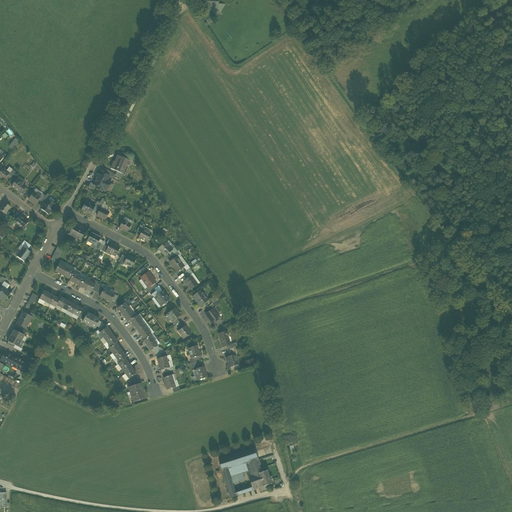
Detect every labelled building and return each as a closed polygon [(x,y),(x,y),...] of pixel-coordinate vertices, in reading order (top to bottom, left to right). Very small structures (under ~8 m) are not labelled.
[(204,12),(218,13),(219,4),(205,3),(204,12)] [(13,149),(19,142),(15,139),(9,146),(13,149)] [(116,171),(123,174),(128,160),(117,155),(115,162),(114,161),(111,169),(116,171)] [(100,172),(108,176),(110,172),(102,167),(100,172)] [(9,174),(6,171),(3,169),(0,172),(0,177),(4,181),(8,175),(9,174)] [(96,185),(103,189),(105,185),(108,187),(110,182),(107,181),(109,177),(108,176),(100,172),(99,172),(101,173),(98,178),(97,178),(96,180),(95,181),(93,184),(96,185)] [(12,186),(18,191),(23,184),(19,181),(18,180),(12,186)] [(26,186),(23,184),(18,191),(20,193),(25,187),(26,186)] [(28,199),(35,204),(39,199),(40,197),(40,196),(41,195),(38,192),(37,194),(34,192),(28,199)] [(47,194),(45,196),(42,201),(44,203),(47,199),(48,200),(50,196),(47,194)] [(40,208),(48,215),(52,209),(51,208),(54,204),(48,200),(47,199),(44,203),(40,208)] [(91,205),(91,204),(86,201),(81,210),(90,215),(93,210),(95,206),(94,206),(94,207),(91,205)] [(0,207),(0,210),(1,212),(5,214),(7,211),(10,207),(4,202),(0,207)] [(96,216),(105,220),(109,213),(106,211),(101,208),(100,208),(99,211),(96,216)] [(10,213),(7,211),(5,214),(1,212),(0,213),(0,217),(3,220),(4,219),(7,216),(10,213)] [(19,227),(22,229),(23,230),(24,230),(25,229),(25,228),(25,227),(24,226),(27,222),(21,217),(22,217),(19,214),(14,222),(19,226),(19,227)] [(119,228),(127,232),(131,225),(123,221),(119,228)] [(80,240),(80,241),(86,230),(74,224),(72,228),(73,229),(70,235),(74,237),(74,236),(80,239),(80,240)] [(59,245),(64,248),(70,235),(73,229),(72,228),(69,226),(59,245)] [(138,237),(147,242),(151,234),(142,229),(140,233),(138,237)] [(91,246),(95,249),(95,248),(97,245),(98,242),(99,240),(100,238),(91,233),(87,240),(92,243),(91,246)] [(24,241),(21,245),(23,247),(27,250),(31,246),(24,241)] [(158,249),(165,256),(168,253),(172,250),(172,249),(169,246),(166,243),(165,242),(158,249)] [(108,247),(104,245),(101,243),(98,249),(101,251),(105,253),(106,251),(108,247)] [(112,253),(116,255),(120,248),(116,246),(115,246),(110,244),(108,247),(106,251),(112,254),(112,253)] [(27,250),(23,247),(21,251),(17,256),(24,262),(31,253),(27,250)] [(168,253),(171,256),(177,251),(174,248),(172,249),(172,250),(168,253)] [(176,257),(184,267),(187,265),(179,254),(176,257)] [(118,263),(121,265),(122,263),(124,263),(127,258),(122,255),(118,263)] [(124,263),(131,267),(135,260),(127,256),(127,258),(124,263)] [(169,261),(177,272),(183,267),(184,267),(176,257),(176,256),(173,259),(169,261)] [(55,271),(60,274),(64,266),(59,263),(55,271)] [(60,274),(66,277),(70,269),(64,266),(60,274)] [(66,277),(70,279),(73,273),(74,271),(70,269),(66,277)] [(148,287),(148,288),(154,283),(156,282),(148,272),(141,278),(142,279),(146,285),(147,285),(148,287)] [(69,281),(75,284),(79,276),(73,273),(70,279),(69,281)] [(190,274),(191,275),(197,284),(200,283),(193,273),(190,274)] [(183,280),(190,290),(197,284),(191,275),(183,280)] [(75,284),(80,286),(84,279),(79,276),(75,284)] [(80,286),(86,289),(89,282),(84,279),(80,286)] [(146,285),(142,279),(139,281),(145,289),(148,287),(146,285)] [(95,284),(89,282),(86,289),(91,292),(92,290),(95,284)] [(1,287),(6,291),(9,286),(4,283),(1,287)] [(149,293),(154,289),(157,287),(154,283),(148,288),(148,287),(146,289),(149,293)] [(103,289),(98,286),(95,292),(100,295),(103,289)] [(157,287),(154,289),(158,294),(162,291),(158,286),(157,287)] [(0,299),(4,302),(10,294),(6,291),(1,287),(0,288),(0,299)] [(105,299),(109,292),(103,289),(100,295),(99,297),(100,297),(100,296),(105,299)] [(154,297),(158,294),(154,289),(149,293),(153,298),(153,299),(154,297)] [(192,296),(199,306),(204,303),(208,300),(203,294),(205,293),(202,289),(192,296)] [(40,299),(45,302),(49,294),(44,291),(40,299)] [(154,297),(161,306),(169,300),(162,291),(158,294),(154,297)] [(114,295),(109,292),(105,299),(111,302),(110,303),(111,303),(112,299),(115,295),(115,294),(114,295)] [(45,302),(50,305),(54,297),(49,294),(45,302)] [(56,307),(57,305),(60,300),(54,297),(50,305),(56,307)] [(158,308),(161,306),(154,297),(153,299),(153,298),(152,299),(158,308)] [(57,305),(62,308),(66,301),(61,298),(60,300),(57,305)] [(204,303),(207,308),(212,304),(209,299),(208,300),(204,303)] [(62,308),(67,311),(71,303),(66,301),(62,308)] [(67,311),(73,314),(77,306),(71,303),(67,311)] [(117,308),(120,312),(127,307),(124,303),(120,307),(117,308)] [(82,309),(77,306),(73,314),(78,317),(81,311),(82,309)] [(120,312),(124,317),(131,312),(127,307),(120,312)] [(172,321),(172,322),(180,316),(175,308),(167,314),(172,321)] [(205,314),(211,323),(219,317),(212,309),(209,311),(205,314)] [(128,322),(129,321),(135,317),(131,312),(124,317),(128,322)] [(23,327),(26,328),(25,328),(28,321),(29,322),(31,317),(32,317),(29,316),(23,313),(20,317),(21,317),(19,321),(18,321),(17,324),(23,327)] [(82,322),(95,329),(96,326),(99,321),(100,320),(94,317),(95,317),(92,315),(92,316),(87,313),(86,314),(83,320),(82,322)] [(172,321),(167,314),(164,317),(169,324),(172,321)] [(129,321),(133,326),(140,321),(136,316),(135,317),(129,321)] [(133,326),(137,331),(144,325),(140,321),(133,326)] [(140,336),(147,330),(144,325),(137,331),(140,336)] [(180,334),(183,338),(191,333),(190,333),(187,330),(188,329),(185,325),(184,325),(180,329),(179,330),(181,333),(180,334)] [(99,333),(103,338),(110,333),(106,328),(99,333)] [(150,336),(151,335),(147,330),(140,336),(144,340),(150,336)] [(11,336),(12,336),(22,341),(24,336),(25,336),(21,334),(15,331),(13,333),(13,335),(12,334),(11,336)] [(218,334),(222,347),(226,346),(230,345),(227,336),(228,335),(227,331),(218,334)] [(103,338),(106,343),(113,338),(110,333),(103,338)] [(19,347),(22,341),(12,336),(10,339),(10,340),(9,340),(8,342),(15,346),(19,347)] [(147,346),(153,341),(150,336),(144,340),(143,341),(147,346)] [(106,343),(110,348),(116,343),(117,342),(113,338),(106,343)] [(157,346),(153,341),(147,346),(150,351),(152,349),(157,346)] [(108,349),(112,354),(119,348),(116,343),(110,348),(108,349)] [(191,358),(191,359),(199,356),(200,356),(197,345),(187,349),(191,358)] [(157,355),(161,353),(162,352),(157,346),(152,349),(157,355)] [(236,354),(234,347),(227,350),(229,356),(235,354),(235,355),(236,354)] [(112,354),(115,359),(123,353),(119,348),(112,354)] [(1,360),(8,364),(11,357),(12,356),(5,352),(1,360)] [(115,359),(119,363),(125,359),(126,358),(123,353),(115,359)] [(229,368),(230,367),(237,365),(236,363),(237,362),(235,355),(235,354),(229,356),(225,357),(229,368)] [(157,359),(159,365),(167,362),(166,357),(165,356),(162,357),(157,359)] [(18,360),(11,357),(8,364),(18,369),(20,366),(16,364),(18,360)] [(25,369),(28,364),(25,362),(19,359),(18,360),(16,364),(20,366),(25,369)] [(118,364),(121,369),(128,364),(125,359),(119,363),(118,364)] [(169,367),(167,362),(159,365),(161,370),(169,368),(169,367)] [(121,369),(125,374),(132,369),(128,364),(121,369)] [(194,369),(198,380),(207,377),(203,366),(198,368),(194,369)] [(136,374),(132,369),(125,374),(129,379),(133,376),(136,374)] [(22,376),(20,375),(19,378),(24,381),(28,375),(24,373),(22,376)] [(175,387),(173,382),(171,375),(168,376),(163,378),(167,390),(172,388),(175,387)] [(131,398),(133,402),(145,398),(140,384),(138,384),(132,386),(128,387),(130,392),(131,391),(133,397),(131,398)] [(231,498),(237,496),(235,491),(233,484),(229,470),(246,464),(259,460),(255,447),(219,459),(231,498)] [(249,471),(250,474),(262,470),(259,460),(246,464),(249,471)] [(229,470),(233,484),(245,480),(243,473),(249,471),(246,464),(229,470)] [(254,490),(264,487),(260,473),(263,472),(262,470),(250,474),(248,474),(250,478),(252,485),(254,490)] [(268,470),(263,472),(260,473),(264,487),(272,484),(268,470)]
